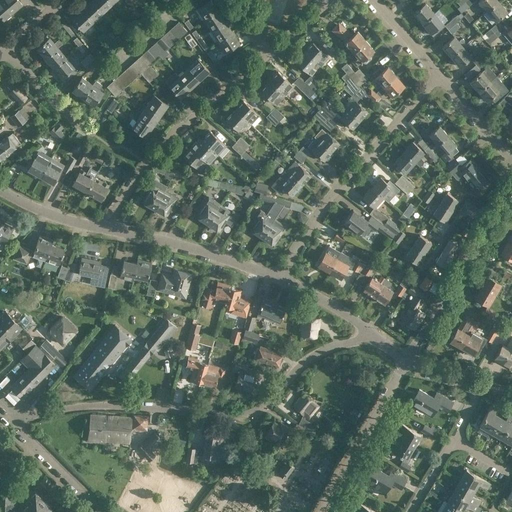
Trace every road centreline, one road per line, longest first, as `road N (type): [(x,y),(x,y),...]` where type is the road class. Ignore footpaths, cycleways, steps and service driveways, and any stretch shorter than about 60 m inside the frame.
road 1 (residential): [(16,422),(81,406),(252,411),(319,351),(374,338)]
road 2 (residential): [(280,278),(327,200),(438,76)]
road 3 (residential): [(109,231),(119,199),(146,162),(265,53)]
road 4 (residential): [(409,511),(474,400),(464,381),(406,360)]
road 5 (residential): [(406,360),(511,178)]
road 6 (residential): [(280,278),(109,231)]
road 7 (residential): [(319,511),(406,360)]
road 8 (residential): [(103,511),(16,422)]
